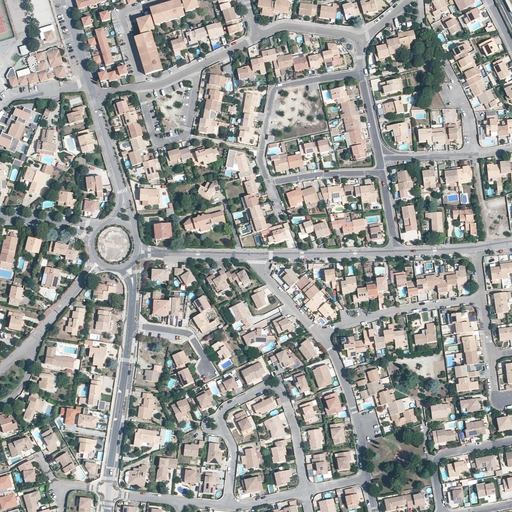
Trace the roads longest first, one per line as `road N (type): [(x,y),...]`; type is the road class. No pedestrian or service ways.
road 1 (residential): [(304,492),(295,429),(281,391),(268,387),(221,417),(234,448),(229,506)]
road 2 (residential): [(268,180),(258,154),(275,88),(359,70)]
road 3 (residential): [(321,334),(483,299)]
road 4 (tertiary): [(108,490),(130,327)]
road 5 (residential): [(365,476),(346,381),(321,334)]
road 6 (residential): [(192,72),(196,89),(182,137),(156,141),(141,87)]
road 7 (residential): [(443,511),(433,460),(511,440)]
